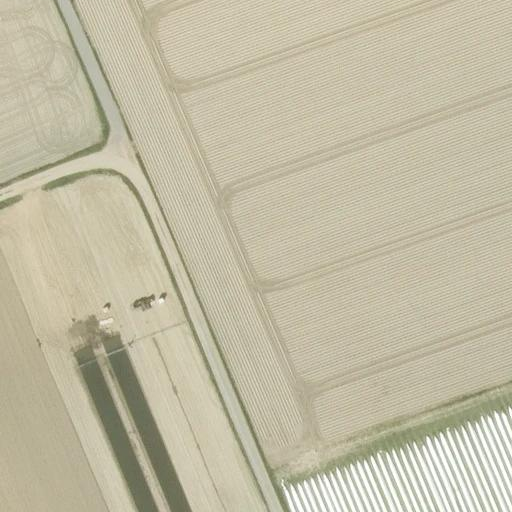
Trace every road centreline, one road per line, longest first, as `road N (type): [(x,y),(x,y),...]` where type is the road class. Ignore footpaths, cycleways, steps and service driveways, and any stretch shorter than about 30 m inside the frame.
road 1 (track): [(0,192),(85,158),(130,156),(275,511)]
road 2 (track): [(65,0),(130,156)]
